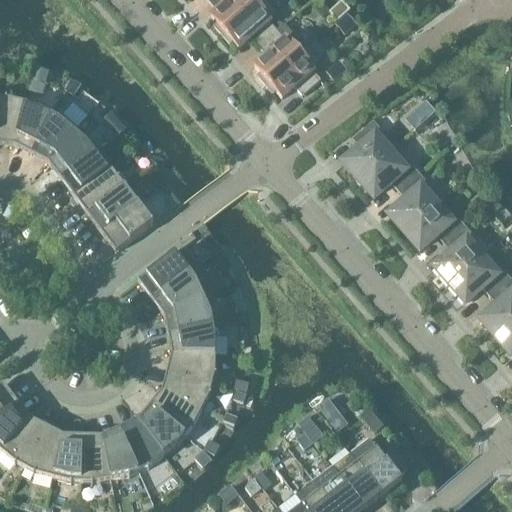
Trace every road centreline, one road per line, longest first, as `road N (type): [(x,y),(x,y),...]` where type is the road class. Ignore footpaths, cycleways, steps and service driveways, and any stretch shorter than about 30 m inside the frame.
road 1 (residential): [(511,443),(270,161)]
road 2 (residential): [(270,161),(482,3)]
road 3 (residential): [(95,287),(133,346),(128,383),(109,400),(64,399),(17,348)]
road 4 (residential): [(95,287),(270,161)]
road 5 (residential): [(270,161),(128,0)]
road 6 (residential): [(0,184),(35,203),(95,287)]
